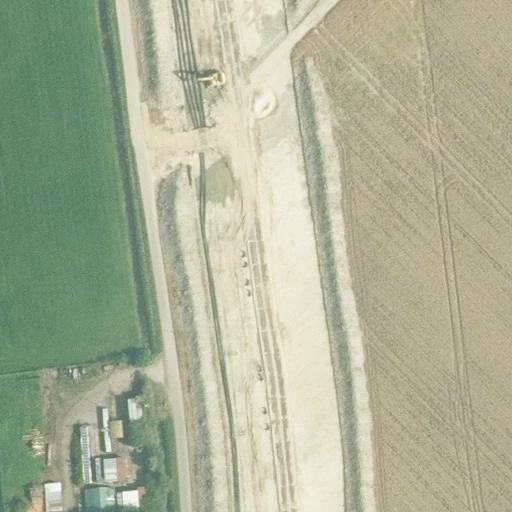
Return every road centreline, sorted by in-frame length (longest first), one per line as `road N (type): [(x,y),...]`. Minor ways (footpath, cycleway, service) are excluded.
road 1 (unclassified): [(184,511),(121,0)]
road 2 (track): [(145,177),(327,0)]
